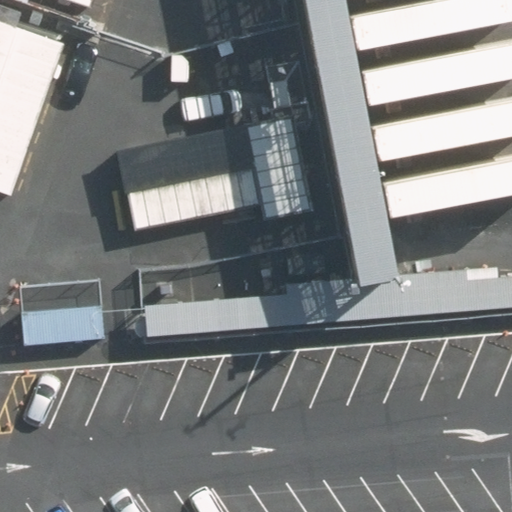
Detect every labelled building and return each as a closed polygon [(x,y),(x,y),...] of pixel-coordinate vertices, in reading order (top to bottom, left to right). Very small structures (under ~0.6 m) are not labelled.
[(345,0),(305,0),(357,263),(395,255),(345,0)] [(0,190),(9,193),(62,42),(0,20),(0,190)] [(291,113),(118,148),(135,227),(258,202),(261,218),(311,208),(291,113)] [(511,259),(145,290),(148,324),(511,293),(511,259)] [(26,332),(106,324),(103,292),(23,300),(26,332)]
